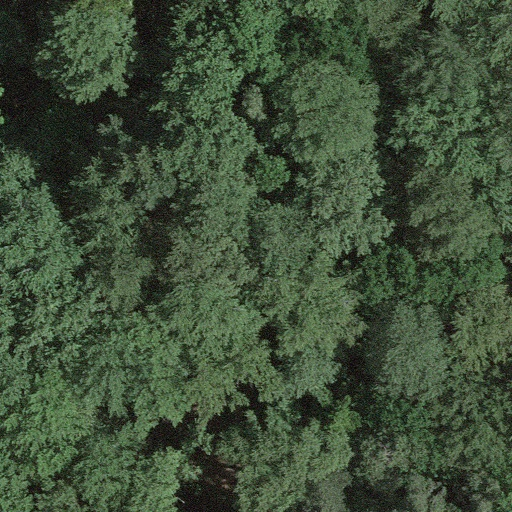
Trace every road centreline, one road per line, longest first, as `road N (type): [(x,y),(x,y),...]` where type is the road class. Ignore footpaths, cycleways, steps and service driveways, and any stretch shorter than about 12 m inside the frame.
road 1 (track): [(173,378),(182,0)]
road 2 (track): [(272,511),(254,458),(173,378),(0,321)]
